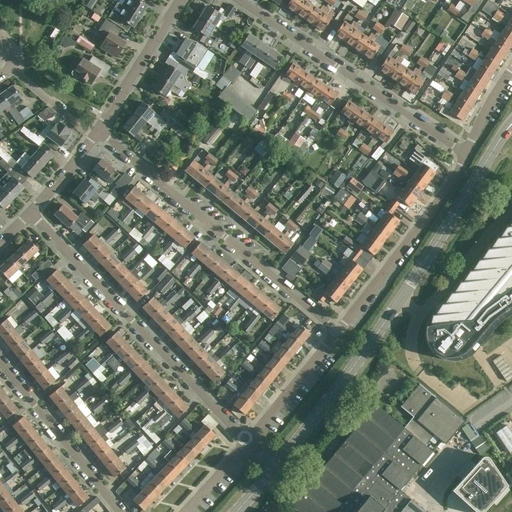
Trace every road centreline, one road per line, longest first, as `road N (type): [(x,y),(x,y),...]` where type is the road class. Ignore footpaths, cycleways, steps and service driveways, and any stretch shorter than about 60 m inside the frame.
road 1 (unclassified): [(274,467),(342,382),(511,125)]
road 2 (residential): [(246,441),(30,214)]
road 3 (residential): [(98,131),(337,332)]
road 4 (residential): [(465,155),(237,0)]
road 5 (residential): [(337,332),(465,155)]
road 6 (residential): [(0,361),(118,511)]
road 7 (unclassified): [(98,131),(181,0)]
road 8 (residential): [(246,441),(337,332)]
